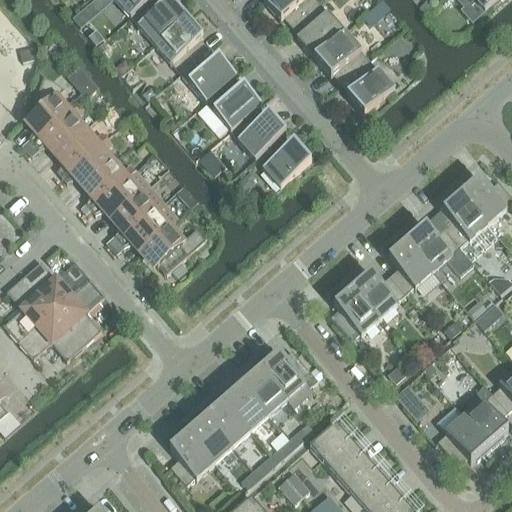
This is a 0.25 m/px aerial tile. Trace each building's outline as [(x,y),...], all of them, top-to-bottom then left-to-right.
[(111,0),(131,22),(156,0),(111,0)] [(156,0),(131,22),(156,51),(187,24),(169,4),(167,7),(160,0),(156,0)] [(284,24),(292,33),(320,8),(312,0),(271,0),(264,7),(281,26),(284,24)] [(470,0),(485,16),(478,22),(504,0),(470,0)] [(428,2),(419,10),(426,17),(434,10),(428,2)] [(382,5),(376,10),(384,19),(390,13),(382,5)] [(297,44),(314,64),(345,37),(320,8),(292,33),(300,42),(297,44)] [(81,15),(73,23),(81,32),(90,24),(81,15)] [(156,51),(181,80),(209,55),(201,46),(204,44),(187,24),(156,51)] [(334,81),(342,90),(370,66),(345,37),(314,64),(331,83),(334,81)] [(181,80),(206,108),(236,81),(219,62),(216,64),(209,55),(181,80)] [(124,65),(116,73),(122,80),(131,72),(124,65)] [(370,66),(342,90),(350,99),(347,102),(365,122),(402,89),(395,94),(370,66)] [(80,70),(66,82),(81,99),(74,105),(79,111),(99,93),(99,92),(80,70)] [(29,144),(34,150),(79,111),(74,105),(67,111),(58,101),(65,95),(64,94),(63,95),(60,92),(57,89),(53,87),(49,85),(45,84),(46,82),(44,81),(34,111),(36,111),(40,115),(29,124),(37,133),(29,144)] [(206,108),(231,137),(261,110),(244,90),(241,93),(234,84),(237,82),(236,81),(206,108)] [(151,92),(142,100),(148,107),(157,99),(151,92)] [(231,137),(255,165),(286,138),(269,119),(266,121),(259,113),(262,110),(261,110),(231,137)] [(52,150),(58,157),(86,133),(77,122),(84,116),(79,111),(34,150),(39,156),(52,150)] [(173,124),(166,130),(172,137),(179,131),(173,124)] [(57,177),(62,183),(107,143),(103,138),(96,144),(86,133),(58,157),(65,165),(57,177)] [(286,138),(255,165),(280,194),(274,200),(312,168),(294,148),(291,150),(284,142),(287,139),(286,138)] [(80,182),(87,190),(115,166),(105,155),(112,149),(107,143),(62,183),(67,188),(80,182)] [(34,150),(29,144),(21,151),(26,157),(34,150)] [(34,150),(26,157),(32,162),(39,156),(34,150)] [(207,157),(199,164),(206,173),(215,166),(207,157)] [(85,209),(91,215),(136,176),(131,170),(124,176),(115,166),(87,190),(93,198),(85,209)] [(108,215),(115,222),(150,192),(136,176),(91,215),(96,221),(108,215)] [(251,178),(236,191),(245,202),(257,191),(253,187),(257,184),(251,178)] [(474,187),(460,199),(488,231),(506,215),(507,215),(508,215),(506,213),(511,207),(511,202),(498,187),(490,194),(481,184),(476,189),(474,187)] [(184,191),(175,199),(189,215),(198,207),(184,191)] [(114,242),(106,249),(111,255),(119,248),(129,239),(164,208),(150,192),(115,222),(122,230),(114,242)] [(449,213),(443,217),(452,227),(444,234),(460,253),(470,265),(497,241),(488,231),(460,199),(447,211),(449,213)] [(119,248),(111,255),(116,261),(124,254),(137,247),(143,255),(171,231),(178,225),(164,208),(129,239),(119,248)] [(84,211),(80,215),(85,220),(91,215),(85,209),(84,211)] [(171,231),(143,255),(158,272),(159,272),(167,281),(171,277),(178,284),(188,276),(181,268),(207,245),(206,244),(205,245),(197,235),(185,246),(171,231)] [(420,234),(406,246),(434,278),(452,262),(453,263),(453,262),(452,260),(460,253),(444,234),(436,242),(427,232),(422,236),(420,234)] [(398,275),(390,282),(406,300),(414,293),(416,295),(416,294),(434,278),(406,246),(393,258),(394,260),(389,264),(398,275)] [(42,267),(24,283),(54,317),(90,286),(76,269),(57,285),(42,269),(43,268),(42,267)] [(366,282),(352,294),(380,325),(398,309),(398,310),(399,309),(397,308),(406,300),(390,282),(381,289),(373,279),(367,283),(366,282)] [(4,331),(19,348),(54,317),(24,283),(7,298),(8,299),(8,298),(23,315),(4,331)] [(494,283),(489,287),(501,300),(511,290),(511,287),(510,285),(494,283)] [(90,286),(54,317),(85,352),(102,336),(101,335),(101,336),(86,319),(105,303),(90,286)] [(380,325),(352,294),(338,306),(340,307),(335,312),(338,315),(329,323),(351,348),(360,340),(361,342),(362,342),(361,341),(380,325)] [(478,305),(467,316),(476,326),(485,318),(487,316),(478,305)] [(54,317),(19,348),(33,365),(52,349),(67,365),(66,366),(67,367),(85,352),(54,317)] [(485,318),(476,326),(484,336),(493,328),(485,318)] [(456,326),(443,337),(450,344),(450,345),(463,334),(456,326)] [(260,374),(287,406),(294,413),(313,397),(309,393),(318,385),(313,381),(309,376),(292,356),(283,363),(280,359),(275,364),(273,362),(260,374)] [(317,369),(309,376),(313,381),(318,385),(325,379),(317,369)] [(426,373),(423,375),(429,382),(437,376),(431,369),(426,373)] [(397,373),(386,383),(395,392),(396,391),(406,382),(397,373)] [(248,388),(243,392),(269,421),(287,406),(260,374),(246,386),(248,388)] [(500,393),(492,400),(508,418),(511,414),(511,380),(500,391),(499,390),(499,391),(500,393)] [(456,413),(464,422),(491,454),(505,442),(503,440),(509,435),(500,425),(508,418),(492,400),(483,389),(456,413)] [(237,394),(224,406),(251,437),(269,421),(243,392),(239,395),(237,394)] [(401,395),(393,402),(402,412),(411,403),(403,393),(401,395)] [(0,406),(0,425),(9,418),(1,409),(0,406)] [(211,419),(207,423),(233,453),(251,437),(224,406),(210,418),(211,419)] [(446,440),(438,447),(458,471),(467,464),(471,468),(476,464),(478,466),(491,454),(464,422),(446,438),(445,437),(444,438),(446,440)] [(201,425),(187,437),(215,469),(233,453),(207,423),(203,427),(201,425)] [(308,429),(290,445),(296,453),(314,437),(308,429)] [(408,511),(336,429),(310,452),(361,511),(408,511)] [(215,469),(187,437),(174,449),(175,451),(170,455),(179,465),(171,473),(187,491),(195,484),(197,486),(197,485),(215,469)] [(290,445),(272,461),(278,468),(296,453),(290,445)] [(272,461),(254,476),(260,484),(278,468),(272,461)] [(260,484),(254,476),(242,487),(248,495),(260,484)] [(294,478),(287,485),(295,494),(302,487),(294,478)] [(279,491),(287,500),(295,494),(287,485),(279,491)] [(302,487),(295,494),(302,503),(310,496),(302,487)] [(295,494),(287,500),(295,509),(302,503),(295,494)] [(240,511),(259,511),(251,503),(240,511)]
